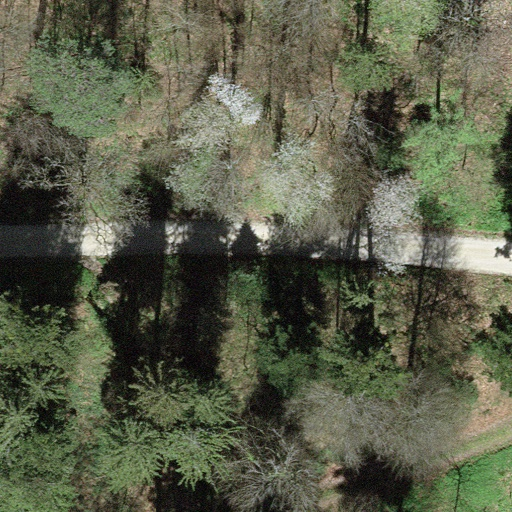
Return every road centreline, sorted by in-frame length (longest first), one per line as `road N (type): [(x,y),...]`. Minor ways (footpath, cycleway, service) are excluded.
road 1 (track): [(511,259),(0,248)]
road 2 (track): [(216,511),(511,407)]
